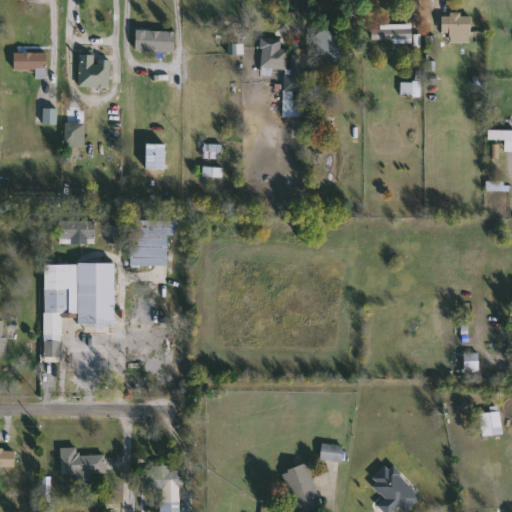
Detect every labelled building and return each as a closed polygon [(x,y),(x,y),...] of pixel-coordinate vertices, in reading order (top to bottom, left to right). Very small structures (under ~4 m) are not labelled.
[(372,25),(413,25),(413,41),(372,41),(372,25)] [(176,52),(136,51),(136,30),(176,31),(176,52)] [(304,92),(287,92),(287,69),(263,69),(263,38),(282,38),(282,49),(290,49),(290,68),(304,68),(304,92)] [(37,70),(15,70),(15,53),(48,53),(48,78),(37,78),(37,70)] [(110,88),(80,87),(81,56),(111,57),(110,88)] [(422,82),(422,96),(402,96),(402,82),(422,82)] [(302,100),(302,108),(285,108),(285,100),(302,100)] [(45,124),(45,109),(59,109),(59,124),(45,124)] [(86,122),(86,147),(66,147),(66,122),(86,122)] [(147,143),(167,143),(167,169),(147,169),(147,143)] [(221,144),(221,159),(206,159),(206,144),(221,144)] [(224,167),(223,178),(204,176),(205,166),(224,167)] [(168,266),(131,266),(131,220),(177,220),(177,235),(168,235),(168,266)] [(46,335),(45,264),(89,264),(89,273),(100,273),(100,267),(112,267),(112,273),(120,273),(120,307),(89,307),(89,313),(63,313),(63,335),(46,335)] [(135,351),(135,368),(168,368),(168,353),(177,353),(177,301),(152,301),(152,351),(135,351)] [(106,371),(70,371),(71,344),(97,344),(97,322),(112,322),(112,344),(106,344),(106,371)] [(46,356),(46,341),(61,341),(61,356),(46,356)] [(479,369),(465,369),(465,354),(479,354),(479,369)] [(501,413),(501,435),(488,435),(488,413),(501,413)] [(321,460),(322,444),(345,446),(343,462),(321,460)] [(80,456),(105,455),(105,475),(62,476),(62,448),(80,448),(80,456)] [(16,469),(0,469),(0,449),(16,449),(16,469)] [(303,511),(295,511),(285,470),(310,464),(321,507),(303,511)] [(181,467),(181,488),(149,488),(149,467),(181,467)] [(161,511),(161,502),(181,502),(181,511),(161,511)]
